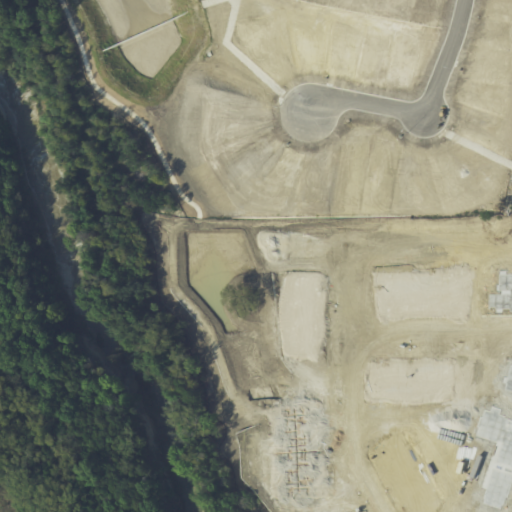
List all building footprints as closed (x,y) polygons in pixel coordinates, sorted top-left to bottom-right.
[(373,271),(373,283),(371,283),(371,290),(373,290),(373,292),(376,292),(376,295),(374,295),(374,316),(388,316),(387,312),(400,312),(399,310),(409,310),(409,311),(430,311),(431,313),(443,312),(443,316),(458,316),(458,294),(455,294),(455,291),(458,291),(458,290),(460,289),(460,283),(458,283),(458,270),(442,270),(442,273),(437,274),(437,271),(431,271),(431,274),(423,274),(423,275),(409,275),(409,274),(400,274),(400,271),(393,271),(393,274),(388,274),(388,271),(373,271)] [(483,294),(483,308),(490,308),(490,309),(491,309),(491,312),(498,312),(498,310),(505,310),(505,312),(511,312),(511,275),(507,275),(507,273),(500,273),(500,270),(493,270),(493,273),(492,273),(492,284),(490,284),(490,290),(495,290),(495,294),(483,294)] [(295,272),(295,275),(288,275),(287,290),(286,290),(286,296),(283,296),(283,304),(284,304),(284,311),(282,311),(282,323),(284,323),(284,334),(286,334),(286,349),(291,349),(291,353),(304,353),(304,350),(314,350),(314,333),(322,333),(322,326),(320,326),(320,320),(318,320),(318,304),(321,304),(321,288),(316,288),(316,275),(308,275),(308,272),(295,272)] [(364,387),(367,387),(367,394),(383,394),(383,396),(389,396),(389,399),(396,399),(396,398),(404,398),(404,400),(416,400),(416,398),(427,398),(427,396),(442,396),(442,390),(445,390),(445,378),(443,378),(443,367),(425,367),(425,360),(418,360),(418,361),(412,361),(412,364),(397,364),(397,361),(381,361),(381,366),(368,366),(368,374),(364,374),(364,387)] [(511,364),(505,363),(502,376),(500,376),(498,383),(501,383),(500,389),(511,392),(511,364)] [(452,365),(452,395),(466,395),(465,365),(452,365)] [(317,408),(304,408),(304,405),(298,406),(298,408),(295,408),(295,411),(293,411),(293,409),(271,410),(272,423),(276,423),(277,435),(279,435),(279,444),(277,444),(278,466),(277,466),(278,479),(274,479),(275,494),(297,492),(297,490),(299,490),(299,493),(301,493),(301,495),(308,495),(308,493),(321,492),(320,476),(316,477),(316,471),(319,471),(318,465),(316,465),(316,457),(314,457),(314,443),(315,443),(315,435),(317,435),(317,427),(314,427),(314,422),(317,422),(317,408)] [(475,415),(470,428),(473,428),(470,437),(492,444),(478,488),(483,489),(480,498),(482,499),(481,502),(497,507),(500,496),(503,497),(511,466),(511,421),(500,418),(501,415),(496,413),(497,408),(487,405),(485,409),(479,407),(477,415),(475,415)] [(422,511),(426,510),(425,507),(431,504),(423,490),(424,490),(421,485),(424,483),(420,477),(419,477),(415,471),(417,470),(411,459),(409,461),(403,451),(401,452),(393,439),(389,442),(387,439),(376,446),(378,448),(369,453),(378,468),(371,472),(375,478),(376,478),(379,483),(382,481),(390,494),(387,496),(395,509),(399,507),(402,511),(422,511)]
